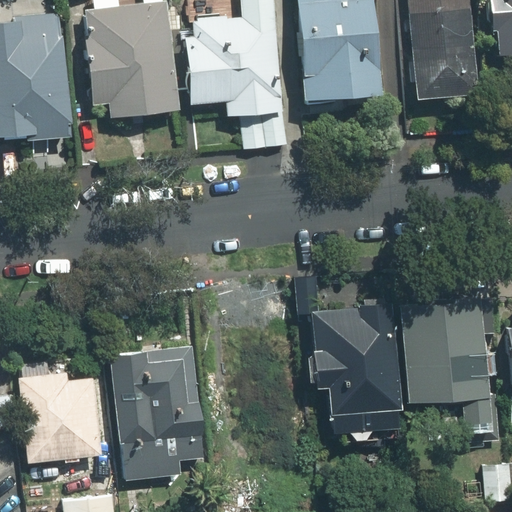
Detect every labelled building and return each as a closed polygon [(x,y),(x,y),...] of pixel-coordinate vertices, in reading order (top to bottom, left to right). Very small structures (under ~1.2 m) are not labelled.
[(167,113),(157,1),(152,2),(151,0),(134,0),(135,5),(113,7),(111,0),(84,0),(86,11),(76,12),(79,42),(72,42),(78,108),(96,107),(97,119),(167,113)] [(271,107),(266,0),(231,0),(232,22),(181,24),(182,40),(173,41),(176,109),(216,107),(217,123),(236,122),(237,151),(283,149),(282,107),(271,107)] [(359,0),(283,0),(287,80),(292,80),(293,106),(363,103),(359,0)] [(465,0),(398,0),(403,105),(470,102),(465,0)] [(511,57),(511,0),(478,0),(479,35),(485,35),(485,58),(511,57)] [(6,23),(0,23),(0,141),(64,138),(58,44),(51,44),(50,15),(6,18),(6,23)] [(494,367),(499,367),(499,391),(511,391),(511,291),(509,291),(509,320),(503,320),(503,329),(494,329),(494,367)] [(477,406),(476,336),(488,336),(487,298),(389,300),(390,320),(392,409),(448,407),(449,446),(491,445),(490,406),(477,406)] [(384,313),(309,314),(301,314),(301,355),(294,355),(295,392),(315,391),(315,438),(386,437),(384,313)] [(213,390),(223,389),(225,433),(251,432),(253,479),(280,478),(279,453),(292,452),(286,333),(211,336),(213,390)] [(184,346),(98,355),(111,483),(172,477),(170,461),(195,458),(184,346)] [(8,394),(0,394),(0,431),(12,431),(14,465),(91,460),(86,381),(61,382),(60,375),(7,378),(8,394)] [(507,502),(506,462),(478,463),(479,503),(507,502)] [(111,511),(110,497),(53,501),(53,511),(111,511)]
